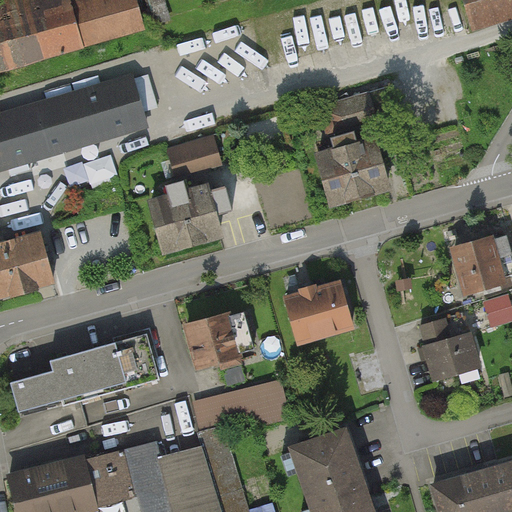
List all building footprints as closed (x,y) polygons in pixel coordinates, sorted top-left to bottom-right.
[(0,16),(0,73),(147,33),(137,0),(1,0),(5,15),(0,16)] [(511,0),(467,0),(476,29),(511,19),(511,0)] [(0,110),(0,172),(151,131),(135,73),(0,110)] [(378,112),(400,104),(394,87),(371,95),(378,112)] [(320,154),(335,208),(399,190),(384,136),(320,154)] [(169,151),(177,179),(224,166),(217,138),(169,151)] [(153,202),(167,255),(232,237),(218,184),(153,202)] [(0,244),(0,299),(59,283),(45,232),(0,244)] [(455,249),(468,295),(511,282),(511,243),(509,233),(455,249)] [(344,282),(288,297),(301,344),(357,330),(344,282)] [(245,309),(186,325),(198,371),(257,355),(245,309)] [(468,315),(419,330),(435,382),(484,366),(468,315)] [(18,383),(27,414),(162,377),(151,334),(55,360),(58,372),(18,383)] [(284,378),(219,395),(230,434),(294,417),(284,378)] [(381,511),(353,425),(295,445),(316,511),(381,511)] [(157,458),(172,511),(245,511),(225,438),(157,458)] [(89,460),(102,509),(89,511),(172,511),(157,458),(153,441),(89,460)] [(10,476),(19,511),(89,511),(102,509),(89,460),(87,455),(10,476)] [(511,511),(511,462),(437,483),(444,511),(511,511)]
